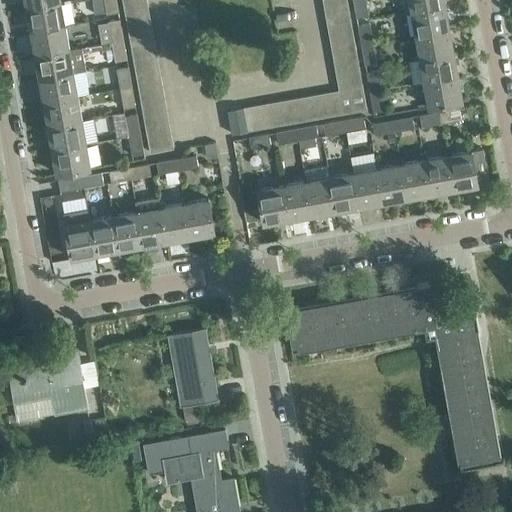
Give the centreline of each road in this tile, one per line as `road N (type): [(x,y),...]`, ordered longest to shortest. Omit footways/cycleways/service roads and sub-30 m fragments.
road 1 (residential): [(250,271),(63,307),(43,302),(0,86)]
road 2 (residential): [(511,222),(250,271)]
road 3 (residential): [(250,271),(288,511)]
road 4 (residential): [(511,134),(486,0)]
